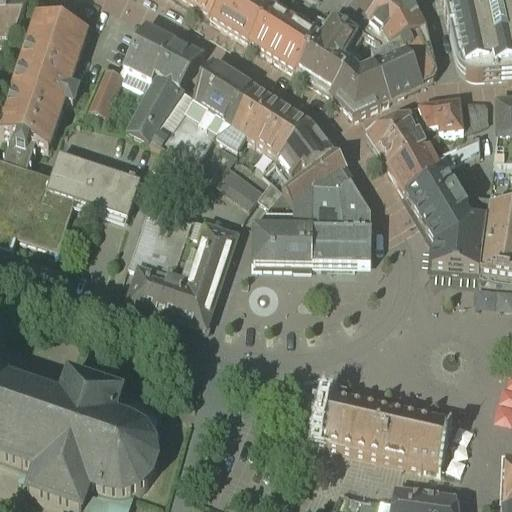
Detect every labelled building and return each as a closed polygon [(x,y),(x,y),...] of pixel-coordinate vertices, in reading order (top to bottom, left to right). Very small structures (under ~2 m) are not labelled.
[(167,0),(179,7),(210,26),(226,0),(167,0)] [(226,0),(210,26),(248,50),(273,13),(281,0),(226,0)] [(358,0),(340,20),(358,32),(370,20),(390,0),(358,0)] [(414,15),(396,0),(390,0),(370,20),(385,35),(393,51),(425,36),(414,15)] [(511,0),(439,0),(455,73),(458,80),(463,85),(470,88),(476,90),(511,87),(511,0)] [(33,5),(0,7),(0,66),(6,67),(13,47),(32,7),(33,5)] [(310,37),(273,13),(248,50),(296,80),(319,42),(310,37)] [(356,42),(339,69),(350,76),(353,73),(357,67),(362,65),(360,63),(353,58),(363,41),(379,51),(381,56),(393,51),(385,35),(370,20),(358,32),(359,33),(354,40),(356,42)] [(318,24),(310,37),(319,42),(327,30),(318,24)] [(51,27),(48,29),(37,25),(0,137),(0,139),(36,151),(49,155),(64,108),(73,111),(77,97),(69,95),(74,78),(86,42),(75,38),(74,36),(73,34),(72,35),(68,31),(63,28),(58,27),(52,28),(51,27)] [(319,42),(296,80),(329,101),(350,76),(339,69),(356,42),(354,40),(330,25),(327,30),(319,42)] [(175,49),(147,34),(124,78),(134,84),(135,82),(152,90),(155,84),(155,83),(175,49)] [(381,56),(371,61),(376,72),(373,73),(390,108),(433,88),(437,82),(425,36),(393,51),(381,56)] [(175,49),(155,83),(155,84),(157,85),(126,141),(149,152),(184,101),(180,98),(203,63),(175,49)] [(256,97),(213,70),(202,89),(194,108),(193,112),(231,136),(256,97)] [(360,79),(353,73),(350,76),(329,101),(354,125),(390,108),(373,73),(360,79)] [(122,83),(105,78),(88,118),(106,125),(122,83)] [(311,132),(256,97),(231,136),(245,145),(277,166),(311,132)] [(194,108),(184,101),(149,152),(197,177),(213,149),(217,146),(217,147),(218,147),(217,146),(231,136),(193,112),(194,108)] [(511,109),(496,111),(497,147),(494,170),(493,175),(511,175),(511,109)] [(459,110),(424,114),(418,117),(427,138),(438,136),(439,143),(463,141),(463,140),(459,110)] [(485,111),(459,110),(463,140),(488,130),(487,115),(485,111)] [(418,117),(366,141),(386,173),(429,154),(440,149),(439,143),(438,136),(427,138),(418,117)] [(311,132),(277,166),(274,169),(287,187),(291,184),(302,176),(306,180),(332,159),(311,132)] [(245,145),(231,136),(217,146),(218,147),(237,158),(245,145)] [(129,188),(59,164),(51,187),(27,179),(36,151),(12,143),(3,171),(0,170),(0,258),(1,259),(12,262),(17,247),(58,261),(74,215),(73,215),(75,210),(107,221),(128,228),(140,191),(134,189),(135,187),(130,185),(129,188)] [(478,147),(442,163),(443,169),(438,171),(442,180),(460,172),(473,166),(473,167),(479,164),(479,147),(478,147)] [(429,154),(386,173),(396,189),(404,204),(445,185),(442,180),(438,171),(429,154)] [(306,180),(283,199),(293,212),(294,211),(313,200),(326,191),(343,180),(346,177),(332,159),(306,180)] [(262,200),(212,164),(201,180),(250,216),(262,200)] [(460,172),(442,180),(445,185),(462,213),(470,226),(486,228),(488,214),(489,207),(478,205),(460,172)] [(326,191),(313,200),(339,200),(339,198),(350,191),(353,189),(346,177),(343,180),(326,191)] [(445,185),(404,204),(421,232),(462,213),(445,185)] [(350,191),(339,198),(339,200),(338,239),(369,240),(369,222),(350,191)] [(313,200),(294,211),(295,223),(266,222),(254,237),(312,239),(313,200)] [(339,200),(313,200),(312,239),(338,239),(339,200)] [(462,213),(421,232),(433,254),(431,277),(479,281),(486,228),(470,226),(462,213)] [(511,217),(488,214),(486,228),(479,281),(511,286),(511,217)] [(192,232),(148,218),(128,278),(138,282),(139,279),(172,290),(179,271),(192,232)] [(236,247),(192,232),(179,271),(172,290),(139,279),(138,282),(127,313),(156,323),(205,339),(225,279),(236,247)] [(312,239),(254,237),(254,274),(311,275),(312,239)] [(338,239),(312,239),(311,275),(369,276),(370,248),(370,240),(369,240),(338,239)] [(0,473),(22,481),(19,489),(31,494),(27,505),(46,511),(131,511),(133,508),(134,506),(138,505),(143,501),(149,495),(153,489),(155,481),(156,475),(156,467),(155,460),(154,454),(151,450),(153,444),(161,420),(121,406),(121,404),(68,386),(64,397),(51,393),(48,401),(2,385),(5,377),(0,375),(0,473)] [(406,420),(325,402),(319,425),(313,453),(335,458),(339,459),(440,482),(446,456),(452,431),(406,420)] [(511,466),(505,466),(503,510),(511,510),(511,466)] [(456,511),(456,507),(395,498),(392,511),(456,511)] [(374,511),(362,510),(338,503),(334,511),(374,511)]
